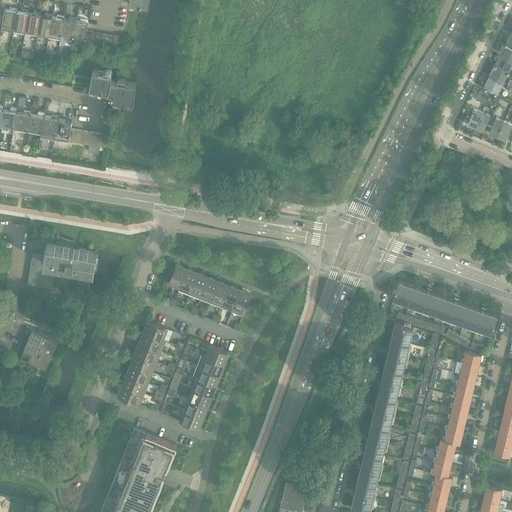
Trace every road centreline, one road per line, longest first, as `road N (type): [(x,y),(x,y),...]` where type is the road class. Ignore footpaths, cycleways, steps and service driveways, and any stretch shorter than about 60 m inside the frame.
road 1 (secondary): [(368,244),(482,0)]
road 2 (secondary): [(464,0),(346,239)]
road 3 (residential): [(511,163),(439,134),(502,0)]
road 4 (residential): [(329,511),(381,292)]
road 5 (residential): [(511,309),(462,511)]
road 6 (secondary): [(248,511),(318,328)]
road 7 (tertiary): [(346,239),(169,207)]
road 8 (tertiary): [(169,207),(0,178)]
road 9 (residential): [(0,458),(66,465),(97,393)]
road 10 (tertiary): [(511,294),(387,251)]
road 11 (residential): [(97,393),(212,439)]
